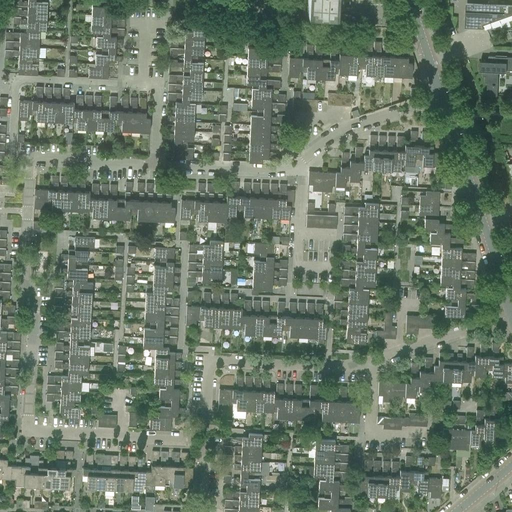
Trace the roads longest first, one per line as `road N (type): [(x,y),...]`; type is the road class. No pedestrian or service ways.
road 1 (residential): [(206,443),(33,434),(35,294),(25,263),(30,162)]
road 2 (residential): [(206,443),(209,364),(372,365)]
road 3 (residential): [(141,85),(17,81),(11,138),(30,162)]
road 4 (residential): [(300,164),(348,129),(442,96)]
road 5 (residential): [(152,165),(284,172),(300,164)]
road 6 (residential): [(372,365),(511,318)]
road 7 (tertiary): [(482,221),(442,96)]
road 8 (residential): [(434,437),(372,429),(372,365)]
road 9 (residential): [(30,162),(152,165)]
